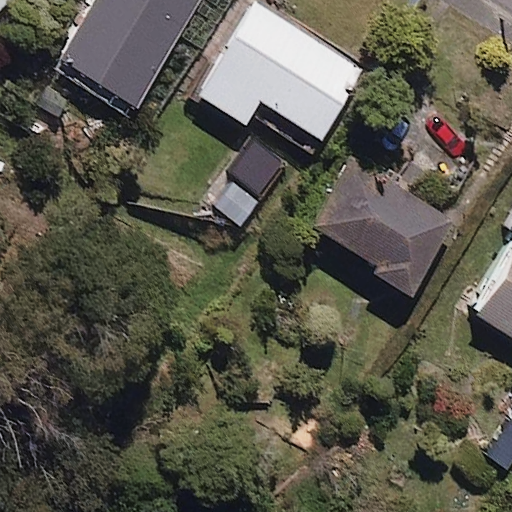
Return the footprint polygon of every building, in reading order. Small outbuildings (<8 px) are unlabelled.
[(180,0),(69,0),(42,40),(117,92),(180,0)] [(345,58),(255,0),(235,0),(183,81),(226,109),(241,85),(302,124),(345,58)] [(278,156),(248,135),(197,205),(227,226),(278,156)] [(440,211),(339,149),(299,213),(400,276),(440,211)] [(511,223),(504,219),(453,304),(511,339),(511,223)]
